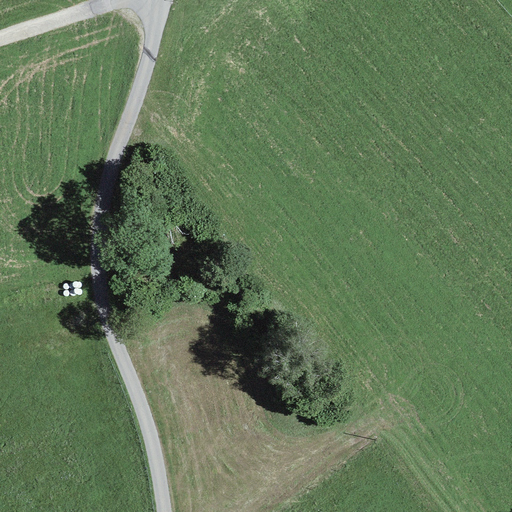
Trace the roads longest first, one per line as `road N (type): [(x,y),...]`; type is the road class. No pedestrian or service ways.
road 1 (unclassified): [(163,511),(156,465),(97,297),(100,187),(144,72),(157,0)]
road 2 (unclassified): [(119,0),(0,37)]
